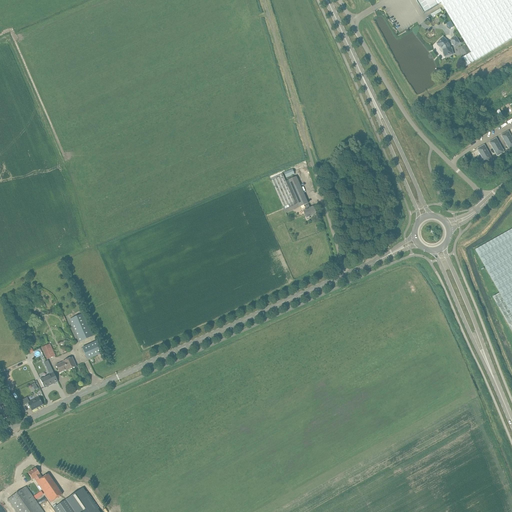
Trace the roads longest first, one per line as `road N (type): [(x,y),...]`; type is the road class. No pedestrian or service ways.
road 1 (track): [(344,273),(262,0)]
road 2 (tertiary): [(374,261),(117,377)]
road 3 (unclassified): [(452,165),(398,103),(341,0)]
road 4 (tertiary): [(0,432),(117,377)]
road 5 (tertiary): [(433,251),(488,364)]
road 6 (tertiary): [(488,364),(443,247)]
road 7 (tertiary): [(376,105),(420,220)]
road 8 (tertiary): [(430,215),(376,105)]
